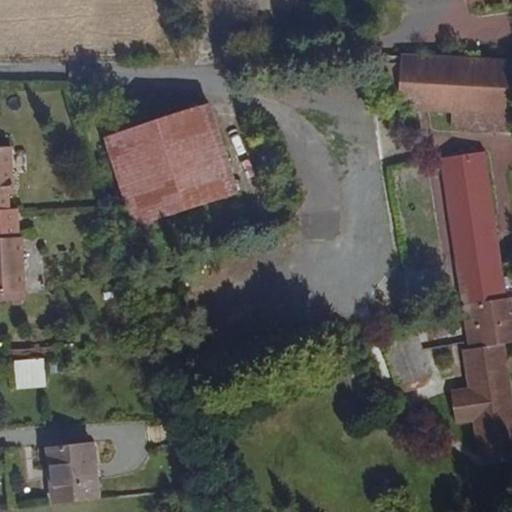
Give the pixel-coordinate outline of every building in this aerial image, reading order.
[(511,113),(511,64),(398,57),(396,107),(511,113)] [(236,189),(209,106),(106,139),(135,223),(236,189)] [(508,438),(495,328),(511,325),(511,282),(509,284),(509,280),(497,282),(480,157),(439,162),(461,332),(454,333),(459,372),(441,374),(445,405),(463,402),(468,443),(508,438)] [(0,291),(13,290),(10,237),(0,237),(0,291)] [(424,375),(407,327),(373,339),(391,387),(424,375)] [(14,358),(15,387),(45,386),(44,357),(14,358)] [(94,501),(87,442),(43,448),(45,472),(51,471),(55,505),(94,501)]
